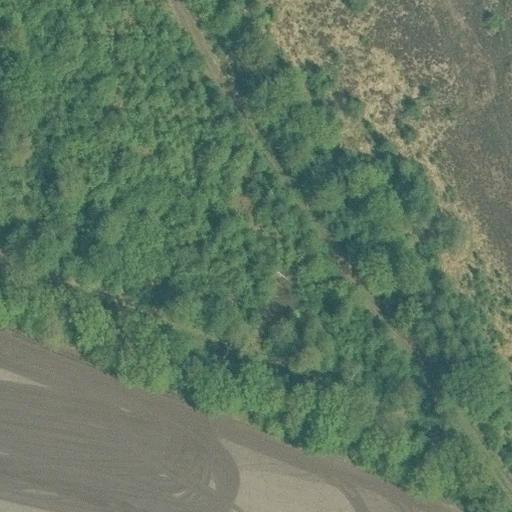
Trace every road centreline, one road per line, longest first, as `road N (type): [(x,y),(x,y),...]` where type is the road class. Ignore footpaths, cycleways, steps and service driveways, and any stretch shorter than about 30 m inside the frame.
road 1 (track): [(490,467),(285,188),(173,0)]
road 2 (track): [(490,467),(0,268)]
